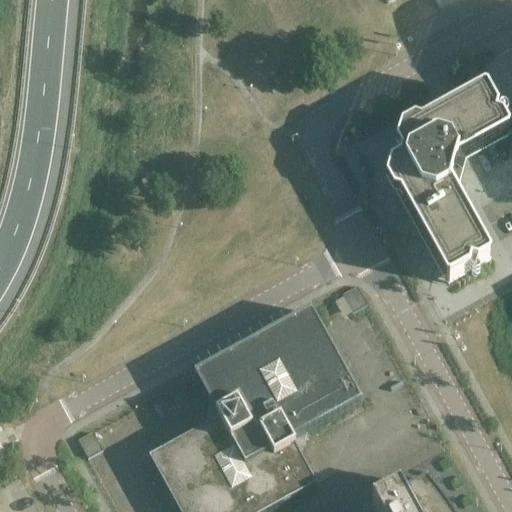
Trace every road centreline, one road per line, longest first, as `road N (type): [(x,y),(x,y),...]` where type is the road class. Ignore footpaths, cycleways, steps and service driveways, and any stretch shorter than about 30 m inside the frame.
road 1 (unclassified): [(67,511),(37,454),(44,424),(366,245)]
road 2 (unclassified): [(511,10),(313,126),(313,147),(366,245)]
road 3 (unclassified): [(366,245),(511,508)]
road 4 (motorway): [(0,266),(37,138),(51,0)]
